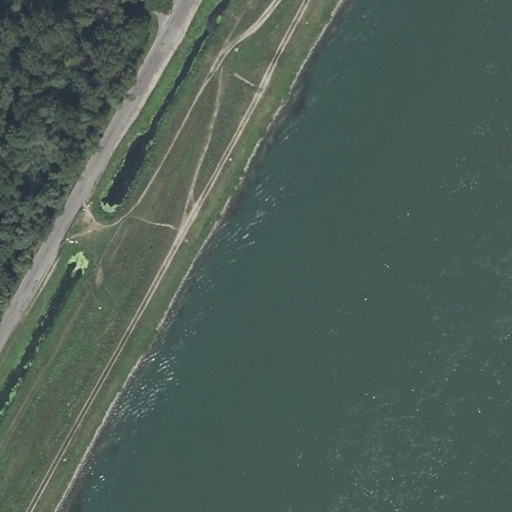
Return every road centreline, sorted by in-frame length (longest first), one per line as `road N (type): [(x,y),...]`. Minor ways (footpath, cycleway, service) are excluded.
road 1 (track): [(303,0),(32,511)]
road 2 (track): [(248,0),(0,448)]
road 3 (track): [(174,253),(220,104),(214,61)]
